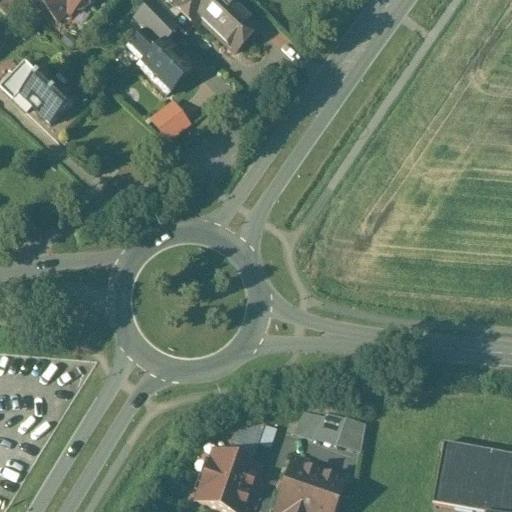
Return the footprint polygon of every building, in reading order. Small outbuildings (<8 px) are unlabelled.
[(36,6),(29,0),(12,0),(28,15),(36,6)] [(29,0),(36,6),(55,24),(66,13),(70,17),(86,0),(29,0)] [(155,0),(151,5),(159,13),(170,23),(183,9),(233,56),(234,55),(230,51),(252,28),(256,33),(257,31),(224,0),(155,0)] [(170,23),(159,13),(149,23),(168,41),(178,31),(170,23)] [(193,72),(165,44),(160,48),(144,33),(126,51),(142,66),(138,71),(166,99),(193,72)] [(76,101),(44,70),(35,80),(23,68),(0,91),(0,94),(22,115),(28,109),(48,129),(76,101)] [(174,100),(149,118),(167,143),(192,125),(174,100)] [(304,406),(295,436),(359,455),(368,425),(304,406)] [(233,440),(230,450),(235,452),(238,442),(233,440)] [(256,449),(238,442),(235,452),(253,458),(256,449)] [(511,511),(511,457),(444,445),(433,506),(465,511),(511,511)] [(257,470),(213,455),(205,479),(193,475),(193,476),(254,497),(259,483),(254,481),(257,470)] [(293,460),(274,511),(311,511),(323,477),(305,471),(307,464),(293,460)] [(254,497),(193,476),(204,480),(196,505),(215,511),(242,511),(244,510),(249,511),(254,497)] [(333,511),(343,484),(323,477),(311,511),(333,511)]
